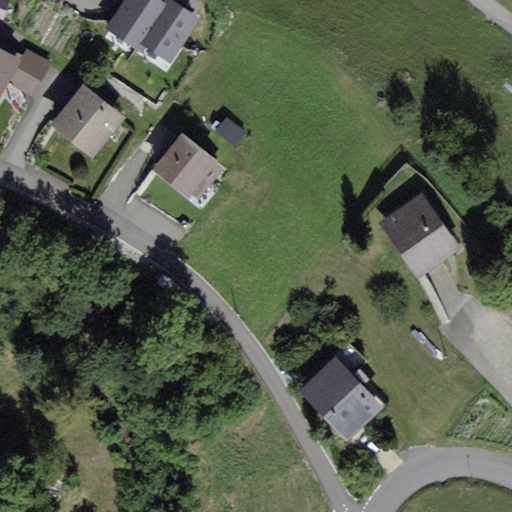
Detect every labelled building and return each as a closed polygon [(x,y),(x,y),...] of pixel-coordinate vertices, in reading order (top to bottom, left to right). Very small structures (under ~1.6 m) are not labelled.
[(167,1),(163,7),(151,0),(130,0),(113,26),(139,43),(143,37),(169,54),(193,19),(167,1)] [(32,57),(0,39),(0,90),(11,96),(32,57)] [(134,114),(97,85),(67,123),(105,151),(134,114)] [(227,159),(194,133),(167,168),(200,194),(227,159)] [(471,245),(435,193),(392,223),(427,275),(471,245)] [(390,408),(346,359),(312,390),(356,438),(390,408)]
